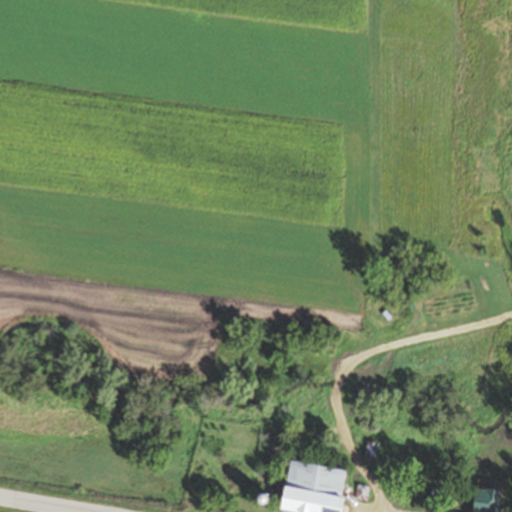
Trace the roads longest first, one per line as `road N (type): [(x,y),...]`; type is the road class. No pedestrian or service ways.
road 1 (track): [(339,378),(346,366),(382,351),(511,313)]
road 2 (track): [(383,511),(374,479),(345,433),(335,389)]
